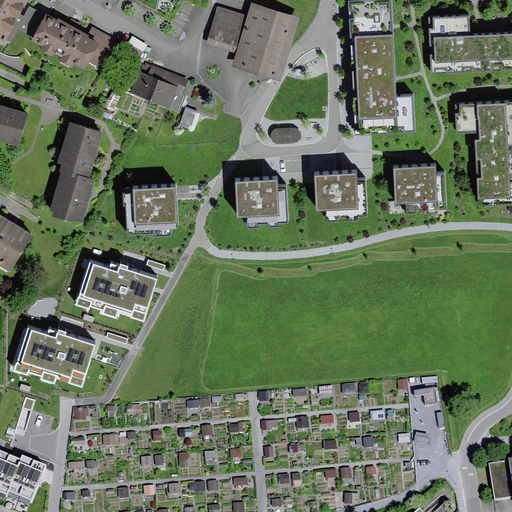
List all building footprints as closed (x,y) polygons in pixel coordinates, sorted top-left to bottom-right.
[(29,0),(0,0),(0,42),(4,45),(29,0)] [(392,0),(370,0),(345,2),(353,140),(418,136),(416,97),(398,98),(392,0)] [(248,17),(218,8),(208,39),(239,49),(233,67),(271,79),(280,82),(300,20),(251,5),(248,17)] [(33,38),(45,16),(29,8),(18,30),(33,38)] [(72,27),(47,13),(45,16),(33,38),(30,43),(40,49),(39,52),(53,60),(55,55),(62,59),(60,62),(72,69),(74,65),(86,71),(89,64),(101,42),(72,27)] [(472,18),(428,20),(432,78),(511,73),(511,33),(507,34),(473,36),(472,26),(472,18)] [(101,42),(89,64),(110,75),(127,47),(106,34),(101,42)] [(162,70),(142,62),(130,93),(150,101),(162,70)] [(188,81),(162,70),(150,101),(179,113),(186,97),(183,96),(188,81)] [(112,92),(104,106),(112,111),(120,96),(112,92)] [(4,107),(0,105),(0,143),(19,149),(30,115),(4,107)] [(511,106),(456,108),(457,143),(477,142),(479,209),(511,207),(511,106)] [(190,130),(196,113),(186,109),(179,126),(190,130)] [(105,134),(70,123),(57,169),(62,171),(92,180),(96,166),(105,134)] [(276,128),(273,130),(271,134),(271,139),(273,142),(277,144),(293,144),(298,143),(302,138),(301,132),(296,129),(292,128),(276,128)] [(435,165),(392,166),(393,203),(403,202),(403,217),(447,214),(445,173),(436,173),(435,165)] [(92,180),(62,171),(48,216),(82,226),(92,196),(96,181),(92,180)] [(347,217),(358,217),(358,213),(366,213),(365,179),(356,180),(356,171),(315,173),(317,206),(325,206),(326,219),(339,218),(338,214),(347,214),(347,217)] [(267,225),(280,224),(280,219),(288,219),(286,184),(277,185),(277,177),(237,179),(239,211),(246,211),(247,225),(258,224),(258,221),(267,220),(267,225)] [(164,233),(163,230),(175,229),(183,228),(181,194),(180,186),(171,187),(131,189),(131,203),(122,203),(124,236),(153,234),(156,234),(163,233),(164,233)] [(9,223),(0,217),(0,266),(11,273),(33,237),(9,223)] [(110,265),(91,259),(77,299),(104,307),(106,301),(133,310),(134,306),(148,311),(159,276),(111,260),(110,265)] [(148,260),(147,265),(164,270),(165,265),(148,260)] [(48,331),(29,325),(15,366),(42,374),(44,368),(71,376),(72,373),(86,377),(97,342),(49,327),(48,331)] [(108,333),(106,337),(126,344),(128,339),(108,333)] [(22,384),(20,389),(30,392),(32,387),(22,384)] [(0,479),(10,454),(0,450),(0,479)] [(9,491),(22,459),(10,454),(0,479),(0,491),(8,494),(9,491)] [(21,495),(35,460),(23,455),(22,459),(9,491),(21,495)] [(508,460),(489,463),(494,500),(511,496),(511,457),(508,458),(508,460)] [(47,465),(35,460),(21,495),(32,500),(47,465)] [(235,479),(236,487),(248,486),(248,478),(235,479)] [(244,511),(245,501),(235,501),(235,511),(244,511)]
